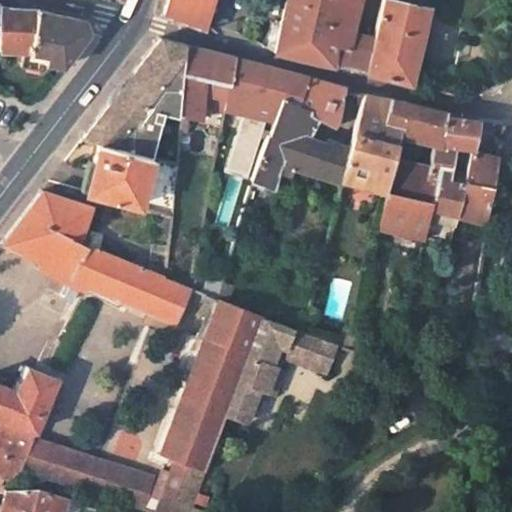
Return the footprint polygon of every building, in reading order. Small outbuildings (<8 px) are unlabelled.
[(166,0),(164,12),(202,26),(207,0),(166,0)] [(280,0),(269,49),(303,57),(307,38),(319,41),(328,0),(280,0)] [(342,47),(346,29),(353,0),(328,0),(319,41),(342,47)] [(411,2),(403,0),(379,0),(371,36),(362,70),(406,81),(427,5),(411,2)] [(22,71),(45,72),(45,64),(61,64),(88,34),(80,17),(0,7),(0,52),(20,52),(22,71)] [(511,26),(506,25),(499,59),(511,62),(511,57),(511,26)] [(307,38),(303,57),(331,63),(347,62),(356,65),(362,70),(371,36),(346,29),(342,47),(319,41),(307,38)] [(176,116),(182,46),(156,40),(77,140),(95,144),(146,155),(157,113),(176,116)] [(176,116),(176,119),(195,122),(200,80),(227,83),(232,56),(182,46),(176,116)] [(222,106),(238,110),(263,117),(267,103),(296,109),(304,75),(269,65),(232,56),(227,83),(222,106)] [(341,84),(304,75),(296,109),(332,122),(341,84)] [(379,186),(387,158),(394,131),(402,100),(359,90),(344,149),(337,174),(379,186)] [(441,143),(441,112),(441,109),(402,100),(394,131),(429,140),(441,143)] [(291,129),(296,109),(267,103),(263,117),(238,110),(233,128),(260,135),(247,180),(273,187),(279,163),(336,180),(337,174),(344,149),(318,142),(318,137),(291,129)] [(452,212),(471,117),(441,112),(441,143),(429,140),(424,168),(431,179),(420,222),(448,229),(452,212)] [(497,156),(490,155),(496,122),(471,117),(452,212),(484,223),(497,156)] [(146,155),(95,144),(82,192),(84,193),(96,207),(116,201),(169,217),(171,212),(174,162),(146,155)] [(387,158),(379,186),(379,188),(373,211),(420,224),(420,222),(431,179),(424,168),(387,158)] [(0,248),(203,334),(159,452),(171,457),(158,495),(144,490),(139,505),(160,511),(189,511),(191,506),(225,410),(259,315),(67,241),(86,209),(38,191),(0,238),(0,248)] [(334,341),(259,315),(225,410),(252,418),(263,385),(275,389),(286,355),(324,368),(334,341)] [(0,379),(0,417),(1,418),(35,433),(56,377),(23,363),(13,386),(0,379)] [(421,388),(441,395),(445,381),(425,374),(421,388)] [(35,433),(1,418),(0,420),(0,449),(25,461),(33,439),(35,433)] [(148,478),(33,439),(25,461),(22,468),(139,505),(144,490),(148,478)] [(0,473),(9,476),(22,468),(25,461),(0,449),(0,473)] [(0,482),(9,476),(0,473),(0,482)] [(11,511),(60,511),(66,496),(45,489),(6,490),(2,508),(11,511)]
